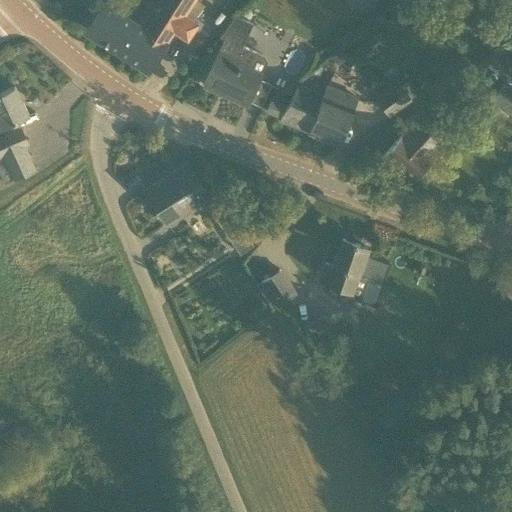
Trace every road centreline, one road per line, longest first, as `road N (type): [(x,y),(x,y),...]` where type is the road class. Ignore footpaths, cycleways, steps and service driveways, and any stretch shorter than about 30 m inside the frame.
road 1 (unclassified): [(244,511),(99,158),(119,94)]
road 2 (tertiary): [(505,248),(236,152),(119,94)]
road 3 (tertiary): [(119,94),(20,17)]
